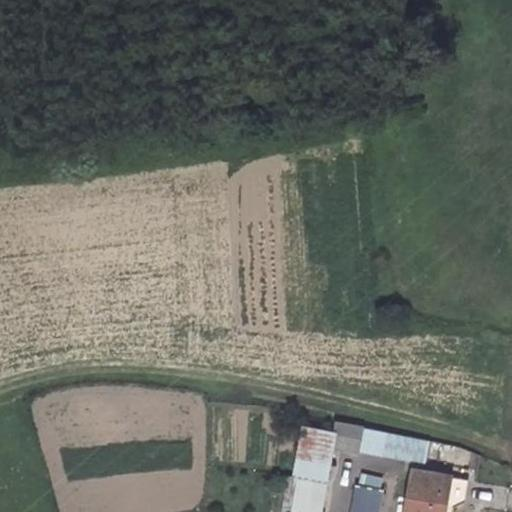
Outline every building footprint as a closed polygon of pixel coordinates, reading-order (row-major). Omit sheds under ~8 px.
[(307,421),(296,472),(326,478),(333,445),(359,450),(363,432),(307,421)] [(423,465),(428,442),(365,430),(360,453),(423,465)] [(411,473),(403,511),(448,511),(454,480),(411,473)] [(291,511),(320,511),(326,483),(299,478),(291,511)] [(455,479),(455,499),(469,499),(468,479),(455,479)] [(378,511),(382,491),(356,487),(351,511),(378,511)]
